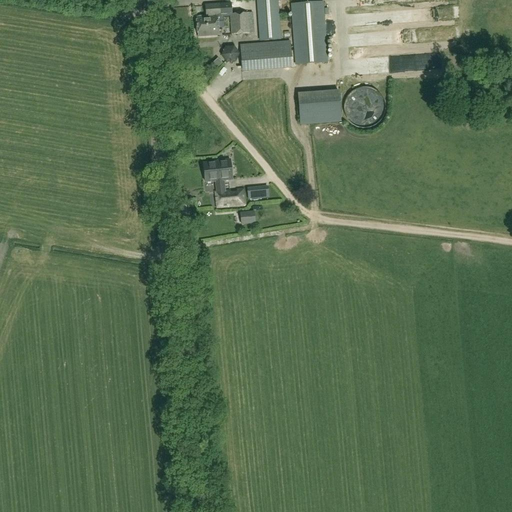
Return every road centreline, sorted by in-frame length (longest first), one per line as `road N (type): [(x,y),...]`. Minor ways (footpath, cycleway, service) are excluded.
road 1 (unclassified): [(194,511),(146,30),(122,0)]
road 2 (track): [(511,242),(335,222),(303,211),(146,30)]
